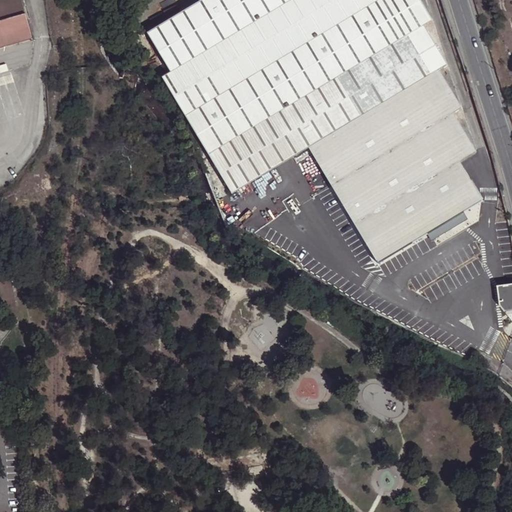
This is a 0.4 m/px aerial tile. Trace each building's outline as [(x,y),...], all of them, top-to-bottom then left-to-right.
[(0,0),(0,46),(31,38),(20,0),(0,0)] [(396,251),(423,235),(451,218),(459,213),(481,200),(458,161),(474,151),(453,111),(459,106),(438,68),(445,63),(422,25),(431,19),(419,0),(195,0),(187,5),(146,30),(169,69),(161,74),(231,192),(308,146),(377,262),(396,251)] [(7,63),(0,65),(0,72),(9,69),(7,63)] [(459,213),(451,218),(454,224),(463,219),(459,213)] [(444,270),(438,260),(423,235),(396,251),(429,306),(456,289),(444,270)] [(511,320),(511,283),(497,285),(499,305),(511,320)]
